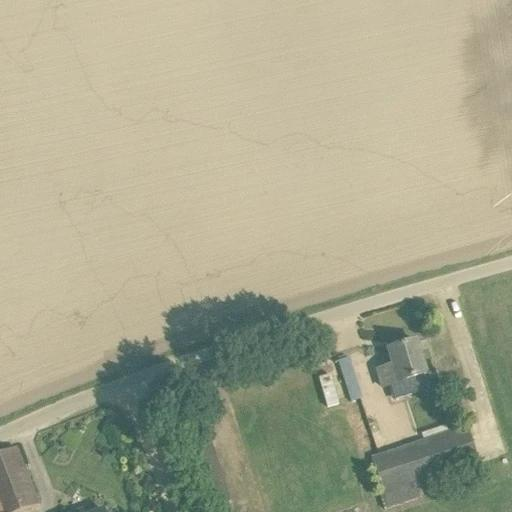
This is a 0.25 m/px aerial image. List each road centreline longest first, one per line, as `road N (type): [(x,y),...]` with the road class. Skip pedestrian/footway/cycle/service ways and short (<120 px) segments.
road 1 (unclassified): [(0,434),(126,382),(511,262)]
road 2 (track): [(173,511),(152,436),(126,382)]
